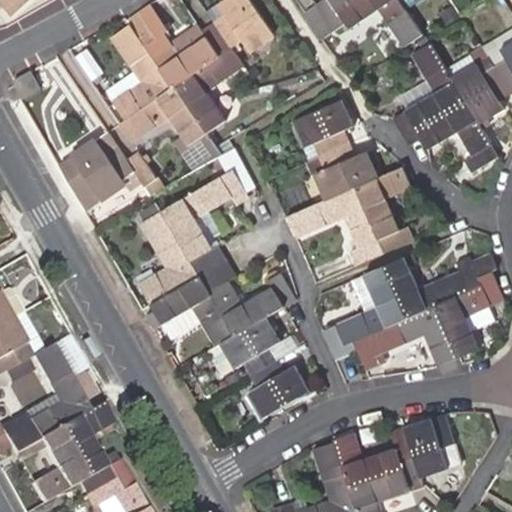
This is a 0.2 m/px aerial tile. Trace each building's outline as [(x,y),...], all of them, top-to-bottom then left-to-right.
[(3,0),(15,13),(30,0),(3,0)] [(119,124),(132,143),(166,120),(187,149),(224,123),(205,94),(243,68),(231,50),(243,41),(251,53),(276,36),(250,0),(233,0),(221,7),(218,2),(206,10),(215,24),(201,32),(206,40),(178,59),(163,35),(169,30),(152,4),(127,21),(130,25),(112,37),(141,82),(112,101),(125,120),(119,124)] [(324,0),(305,13),(322,38),(346,23),(350,29),(379,9),(404,47),(423,34),(399,0),(324,0)] [(511,44),(503,50),(508,60),(485,73),(478,63),(453,78),(433,44),(414,55),(436,94),(394,118),(409,144),(422,138),(430,149),(458,133),(472,156),(464,160),(472,173),(498,158),(482,129),(479,124),(487,120),(505,110),(499,100),(511,92),(511,44)] [(15,81),(23,95),(39,87),(31,72),(15,81)] [(354,268),(414,241),(408,226),(399,229),(386,201),(412,188),(402,167),(379,178),(366,150),(357,154),(346,129),(355,125),(343,100),(295,122),(307,147),(317,143),(323,156),(328,168),(318,172),(331,199),(300,213),(311,234),(343,219),(356,249),(348,253),(354,268)] [(479,124),(482,129),(490,125),(487,120),(479,124)] [(127,160),(109,132),(61,165),(87,211),(127,184),(123,179),(134,170),(127,160)] [(127,160),(134,170),(145,186),(156,179),(138,153),(127,160)] [(316,174),(318,172),(328,168),(323,156),(311,162),(316,174)] [(154,313),(147,317),(155,332),(163,327),(194,309),(217,348),(221,345),(235,370),(244,366),(257,389),(249,394),(263,419),(310,391),(296,367),(285,373),(271,349),(282,342),(268,317),(298,301),(282,274),(268,281),(272,288),(242,305),(229,281),(238,277),(220,245),(211,250),(193,219),(231,198),(236,205),(249,197),(233,171),(144,220),(171,269),(139,287),(154,313)] [(425,337),(438,367),(477,350),(461,315),(502,297),(491,272),(491,271),(497,269),(494,254),(472,264),(469,257),(456,263),(459,270),(449,275),(427,284),(418,288),(408,267),(404,258),(363,276),(352,281),(366,312),(325,330),(339,360),(349,355),(358,352),(367,371),(379,365),(377,358),(383,355),(425,337)] [(416,263),(412,254),(404,258),(408,267),(416,263)] [(459,270),(456,263),(446,267),(449,275),(459,270)] [(0,375),(17,365),(8,351),(22,343),(0,304),(0,375)] [(108,467),(103,459),(90,435),(114,422),(103,402),(90,409),(53,345),(32,357),(59,403),(29,420),(26,413),(0,427),(0,428),(15,454),(39,439),(57,470),(32,485),(43,503),(79,483),(91,505),(97,502),(110,495),(119,511),(148,511),(132,483),(119,461),(108,467)] [(225,377),(235,370),(221,345),(217,348),(211,351),(225,377)] [(386,362),(383,355),(377,358),(379,365),(386,362)] [(282,511),(380,511),(378,505),(425,489),(422,480),(447,471),(447,470),(440,450),(456,444),(445,415),(390,434),(396,450),(364,462),(354,434),(333,441),(334,443),(315,451),(332,500),(308,508),(300,511),(297,502),(281,507),(282,511)] [(463,465),(456,444),(440,450),(447,470),(463,465)] [(114,453),(103,459),(108,467),(119,461),(114,453)] [(119,511),(110,495),(97,502),(101,511),(119,511)] [(300,511),(308,508),(305,500),(297,502),(300,511)]
